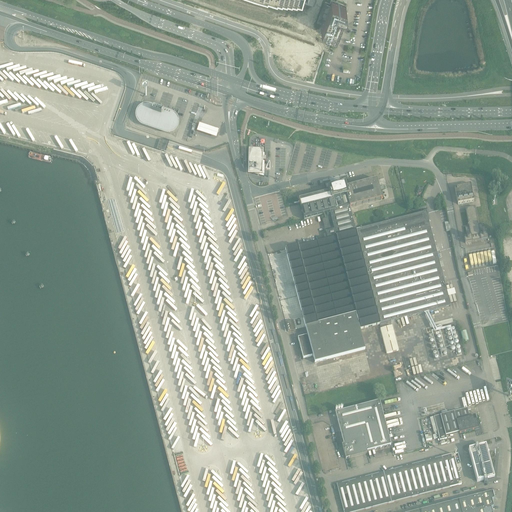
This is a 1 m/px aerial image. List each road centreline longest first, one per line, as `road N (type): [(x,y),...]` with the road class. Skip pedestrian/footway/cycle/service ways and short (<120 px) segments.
road 1 (unclassified): [(247,194),(380,161),(434,169),(504,431)]
road 2 (unclassified): [(323,481),(247,194)]
road 3 (secondary): [(0,13),(227,91)]
road 4 (secondary): [(228,78),(0,3)]
road 5 (unclassified): [(323,481),(504,431)]
road 6 (secondary): [(114,0),(223,47),(228,78)]
road 7 (secondary): [(238,94),(283,111),(373,126)]
road 8 (secondary): [(373,126),(511,124)]
road 9 (secondary): [(247,60),(238,38),(138,0)]
road 10 (secondary): [(511,113),(382,110)]
